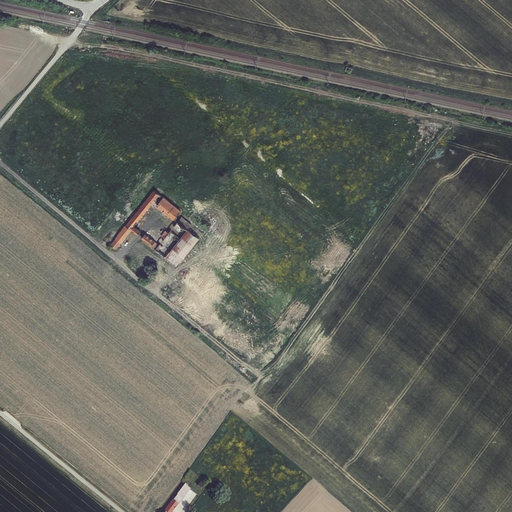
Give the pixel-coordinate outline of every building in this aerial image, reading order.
[(154,187),(150,192),(126,221),(109,242),(115,247),(131,227),(137,232),(140,228),(133,223),(154,198),(159,201),(157,204),(170,214),(168,216),(172,219),(180,209),(154,187)] [(141,236),(165,255),(187,229),(191,224),(181,215),(167,230),(164,227),(160,231),(164,234),(157,241),(145,231),(141,236)] [(198,237),(187,229),(165,255),(176,264),(198,237)] [(185,483),(178,492),(183,497),(191,487),(185,483)] [(171,511),(183,497),(178,492),(176,491),(163,508),(165,509),(162,511),(171,511)]
